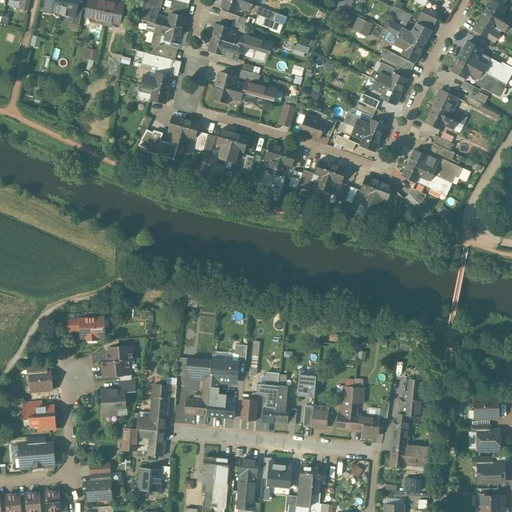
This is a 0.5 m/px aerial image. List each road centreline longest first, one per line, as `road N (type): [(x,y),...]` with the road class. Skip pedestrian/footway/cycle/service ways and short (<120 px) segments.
road 1 (residential): [(193,111),(380,168),(466,0)]
road 2 (residential): [(370,511),(375,452),(178,432)]
